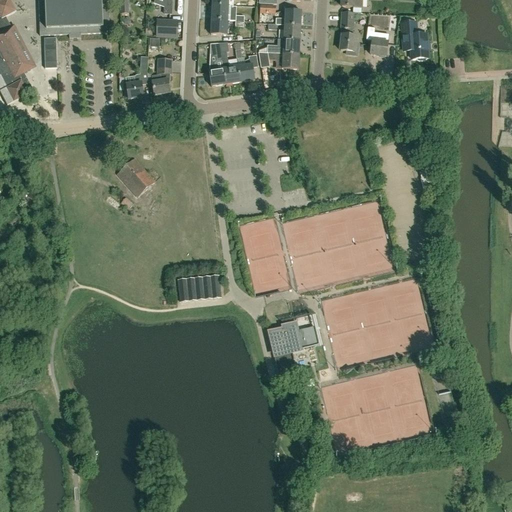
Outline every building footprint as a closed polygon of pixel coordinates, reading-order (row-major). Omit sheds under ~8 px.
[(0,0),(0,91),(8,107),(34,93),(23,71),(32,66),(13,31),(6,18),(16,13),(9,0),(0,0)] [(69,36),(69,40),(81,40),(80,36),(110,35),(108,0),(38,0),(40,37),(44,37),(56,37),(69,36)] [(128,0),(120,0),(120,15),(129,15),(129,4),(130,4),(130,0),(128,0)] [(171,0),(155,0),(155,3),(164,6),(164,15),(171,15),(171,0)] [(342,0),(342,8),(361,9),(361,0),(342,0)] [(260,6),(260,15),(275,16),(276,7),(260,6)] [(228,8),(212,7),(211,22),(228,22),(228,16),(228,8)] [(285,27),(301,28),(302,13),(285,12),(285,20),(276,20),(276,26),(277,26),(285,27)] [(353,23),(354,23),(355,15),(341,14),(340,23),(342,23),(341,29),(345,29),(345,37),(343,36),(340,51),(347,52),(346,55),(357,57),(359,45),(356,45),(356,38),(352,38),(353,29),(353,23)] [(157,22),(157,39),(178,40),(179,23),(157,22)] [(228,22),(211,22),(211,36),(227,37),(227,27),(228,22)] [(416,24),(402,25),(404,52),(411,52),(412,61),(417,60),(419,62),(425,62),(426,60),(428,60),(427,51),(429,51),(429,44),(427,44),(426,36),(417,37),(416,24)] [(300,41),(301,28),(285,27),(284,41),(300,41)] [(389,36),(380,35),(374,34),(375,29),(368,29),(366,41),(372,42),(370,55),(386,57),(388,44),(389,44),(389,36)] [(56,43),(56,39),(44,40),(45,70),(57,70),(56,43)] [(150,48),(160,48),(160,40),(150,40),(150,48)] [(267,49),(267,55),(275,55),(283,55),(300,56),(300,41),(284,41),(280,40),(279,47),(267,47),(267,49)] [(240,84),(238,68),(229,69),(226,53),(229,53),(227,44),(220,46),(226,86),(240,84)] [(226,86),(220,46),(210,46),(210,56),(216,55),(217,62),(214,64),(216,71),(209,72),(211,88),(226,86)] [(268,60),(267,55),(259,54),(261,69),(269,68),(268,60)] [(267,55),(268,60),(283,61),(283,70),(299,71),(300,56),(283,55),(275,55),(267,55)] [(238,68),(240,84),(255,82),(253,69),(258,68),(257,56),(249,58),(250,66),(238,68)] [(142,86),(145,86),(149,85),(147,75),(148,59),(141,59),(140,76),(135,77),(136,78),(137,85),(127,87),(127,91),(128,92),(124,93),(125,99),(129,99),(129,101),(144,98),(142,86)] [(170,94),(169,87),(170,76),(171,76),(172,62),(158,61),(158,75),(159,75),(159,77),(151,79),(154,97),(170,94)] [(419,175),(425,198),(437,195),(431,172),(419,175)] [(180,303),(189,302),(221,299),(218,277),(178,282),(180,303)] [(319,347),(318,344),(311,315),(292,320),(293,325),(283,328),(284,330),(269,334),(275,357),(274,357),(322,346),(319,347)] [(322,346),(274,357),(278,375),(302,369),(326,364),(322,346)] [(316,386),(314,379),(306,381),(307,388),(316,386)] [(310,406),(307,392),(301,393),(304,407),(310,406)]
